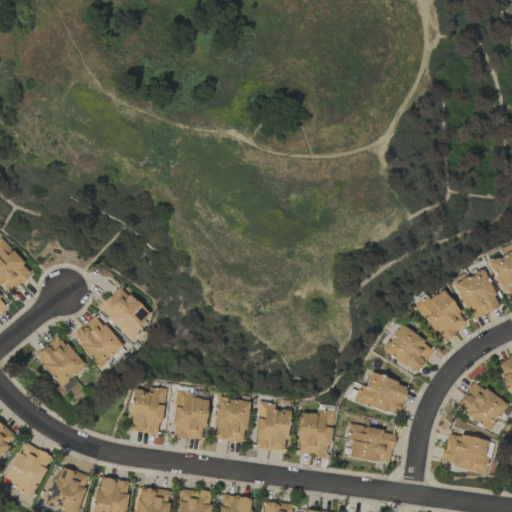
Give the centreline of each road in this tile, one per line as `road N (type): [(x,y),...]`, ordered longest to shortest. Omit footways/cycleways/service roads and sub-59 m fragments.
road 1 (residential): [(0,382),(45,425),(83,445),(511,506)]
road 2 (residential): [(511,327),(458,363),(426,411),(410,493)]
